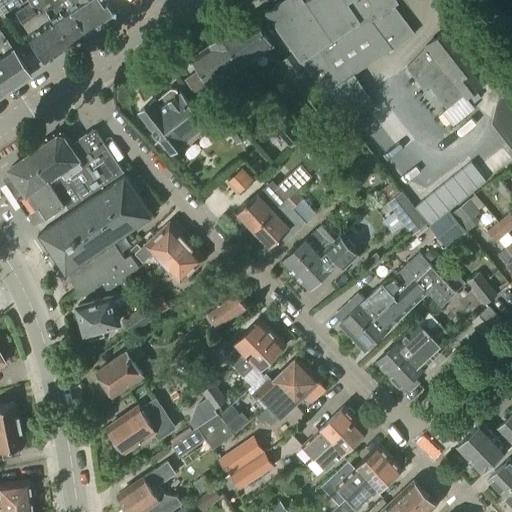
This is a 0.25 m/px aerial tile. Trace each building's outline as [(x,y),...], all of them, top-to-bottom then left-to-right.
[(26,0),(29,3),(29,4),(30,5),(38,17),(43,14),(57,36),(62,33),(71,45),(85,36),(61,2),(51,8),(45,0),(26,0)] [(45,0),(51,8),(61,2),(85,36),(114,17),(115,11),(108,0),(45,0)] [(298,0),(296,2),(295,0),(284,0),(266,12),(301,61),(332,41),(304,0),(298,0)] [(394,50),(415,34),(394,7),(398,5),(395,0),(346,0),(361,21),(332,41),(301,61),(325,94),(341,114),(369,96),(355,74),(393,49),(394,50)] [(304,0),(332,41),(361,21),(346,0),(304,0)] [(38,17),(30,5),(29,4),(15,13),(24,27),(28,24),(31,29),(26,32),(28,35),(26,36),(42,61),(46,62),(71,45),(62,33),(57,36),(43,14),(38,17)] [(273,45),(254,16),(235,29),(234,28),(222,36),(243,66),(273,45)] [(475,108),(467,98),(483,86),(471,71),(482,62),(452,24),(426,45),(426,46),(407,67),(426,92),(432,87),(447,108),(442,112),(453,126),(475,108)] [(0,33),(0,84),(5,91),(30,74),(14,50),(13,50),(6,40),(1,33),(0,33)] [(212,87),(243,66),(222,36),(212,44),(193,57),(201,70),(187,79),(198,96),(212,86),(212,87)] [(294,77),(305,69),(293,53),(282,61),(294,77)] [(511,86),(498,97),(492,121),(511,147),(511,86)] [(181,93),(177,89),(172,88),(156,100),(141,112),(172,152),(187,140),(187,139),(206,124),(181,92),(181,93)] [(212,108),(224,126),(236,118),(224,100),(212,108)] [(224,126),(236,144),(248,136),(236,118),(224,126)] [(124,172),(95,129),(71,146),(64,137),(58,136),(44,145),(61,170),(67,166),(81,186),(75,190),(82,200),(124,172)] [(61,170),(44,145),(31,154),(59,193),(71,185),(75,190),(81,186),(67,166),(61,170)] [(36,225),(66,204),(59,193),(31,154),(10,169),(17,179),(10,184),(30,213),(28,214),(36,225)] [(358,188),(381,168),(373,158),(349,177),(358,188)] [(472,162),(462,170),(477,188),(486,181),(472,162)] [(332,171),(325,164),(318,171),(325,178),(332,171)] [(238,212),(255,230),(296,191),(312,176),(303,166),(279,188),(273,181),(250,202),(248,201),(246,203),(247,204),(238,212)] [(240,192),(253,180),(242,168),(229,180),(240,192)] [(462,170),(453,177),(468,196),(477,188),(462,170)] [(125,258),(114,242),(153,216),(126,175),(39,233),(67,274),(68,272),(84,296),(103,283),(108,290),(127,278),(126,276),(139,267),(131,254),(125,258)] [(453,177),(443,185),(458,203),(468,196),(453,177)] [(386,201),(400,191),(392,181),(379,192),(386,201)] [(443,185),(434,192),(449,211),(458,203),(443,185)] [(296,191),(255,230),(271,247),(282,237),(286,242),(307,223),(293,208),(303,198),(296,191)] [(401,192),(400,191),(386,201),(413,234),(427,223),(410,201),(402,191),(401,192)] [(434,192),(425,199),(440,218),(449,211),(434,192)] [(478,222),(472,214),(482,206),(474,196),(452,213),(462,226),(466,230),(478,222)] [(431,225),(440,218),(425,199),(415,207),(431,225)] [(450,211),(430,227),(446,247),(466,230),(462,226),(452,213),(450,211)] [(511,214),(510,212),(499,222),(508,232),(511,227),(511,214)] [(340,235),(327,221),(318,229),(310,236),(283,261),(297,276),(340,235)] [(188,240),(171,222),(156,236),(155,235),(144,245),(145,245),(136,253),(144,262),(153,253),(163,263),(188,240)] [(497,241),(508,232),(499,222),(488,231),(497,241)] [(345,268),(358,255),(340,235),(297,276),(309,290),(339,262),(345,268)] [(181,284),(191,274),(190,273),(205,259),(188,240),(163,263),(174,275),(173,275),(181,284)] [(424,256),(430,263),(432,265),(438,260),(441,258),(442,256),(437,251),(429,251),(424,256)] [(353,336),(423,269),(430,263),(424,256),(421,253),(395,278),(383,283),(365,299),(365,298),(358,305),(352,299),(337,314),(343,319),(340,322),(353,336)] [(370,268),(382,259),(376,253),(365,262),(370,268)] [(432,265),(430,263),(423,269),(353,336),(366,349),(398,319),(397,319),(407,309),(408,310),(429,290),(442,304),(457,291),(432,265)] [(486,304),(497,295),(480,273),(468,281),(486,304)] [(207,316),(213,325),(217,322),(220,326),(247,308),(235,290),(208,309),(211,313),(207,316)] [(105,335),(102,327),(119,322),(115,307),(125,304),(122,293),(79,306),(86,332),(88,331),(91,340),(105,335)] [(161,307),(167,303),(162,295),(156,299),(154,296),(146,302),(154,315),(163,309),(161,307)] [(130,331),(153,315),(145,303),(122,319),(130,331)] [(422,304),(414,312),(421,320),(430,312),(422,304)] [(487,342),(506,325),(489,306),(470,323),(487,342)] [(236,368),(245,359),(274,331),(261,318),(234,344),(237,348),(230,355),(235,361),(232,364),(236,368)] [(390,374),(432,334),(420,321),(402,338),(402,337),(377,360),(390,374)] [(441,326),(432,334),(441,344),(450,335),(441,326)] [(259,370),(286,344),(274,331),(245,359),(236,368),(244,377),(255,366),(259,370)] [(409,392),(420,382),(415,377),(427,365),(427,364),(444,348),(441,344),(432,334),(390,374),(403,388),(404,386),(409,392)] [(113,395),(143,374),(133,360),(143,353),(137,344),(127,351),(97,371),(113,395)] [(252,394),(266,409),(270,405),(309,367),(298,356),(273,379),(270,376),(252,394)] [(179,381),(190,374),(183,363),(172,370),(179,381)] [(313,401),(326,389),(318,382),(320,379),(309,367),(270,405),(266,409),(257,416),(263,423),(267,419),(272,425),(281,416),(282,417),(305,394),(313,401)] [(202,390),(206,395),(215,408),(227,400),(217,385),(214,382),(202,390)] [(140,408),(139,406),(109,426),(116,437),(114,442),(120,451),(126,450),(126,451),(153,432),(159,440),(177,428),(156,397),(140,408)] [(206,399),(197,406),(191,424),(194,429),(198,427),(217,415),(206,399)] [(0,428),(19,424),(14,403),(0,406),(0,428)] [(232,406),(221,416),(234,432),(246,422),(232,406)] [(345,406),(302,447),(314,459),(316,457),(356,418),(354,416),(356,414),(350,408),(347,409),(345,406)] [(212,449),(233,434),(219,414),(217,415),(198,427),(205,438),(212,449)] [(511,443),(511,415),(498,429),(511,443)] [(356,418),(316,457),(327,469),(368,431),(365,427),(366,425),(361,420),(359,421),(356,418)] [(482,473),(507,449),(483,423),(458,447),(482,473)] [(23,445),(19,424),(0,428),(0,450),(1,450),(3,458),(19,454),(17,447),(23,445)] [(180,454),(205,438),(198,427),(194,429),(173,444),(180,454)] [(231,475),(265,451),(254,436),(221,459),(231,475)] [(339,505),(392,456),(380,444),(349,473),(343,466),(322,486),(339,505)] [(240,489),(274,466),(265,451),(231,475),(233,478),(240,489)] [(378,492),(403,468),(392,456),(339,505),(340,505),(335,510),(332,511),(351,511),(364,500),(366,503),(378,492)] [(504,495),(511,487),(511,461),(511,462),(509,459),(488,479),(504,495)] [(167,461),(120,494),(125,502),(123,507),(125,511),(140,511),(144,510),(145,511),(169,511),(183,503),(178,496),(164,493),(158,497),(152,489),(172,475),(167,467),(170,465),(167,461)] [(205,476),(194,483),(200,493),(212,485),(205,476)] [(405,511),(426,492),(414,480),(389,504),(390,506),(386,510),(384,508),(380,511),(405,511)] [(0,510),(31,506),(30,496),(33,493),(32,486),(28,483),(28,481),(0,484),(0,510)] [(221,498),(215,489),(208,494),(215,503),(221,498)] [(429,511),(437,505),(426,492),(405,511),(429,511)] [(290,511),(291,511),(280,500),(266,511),(290,511)]
